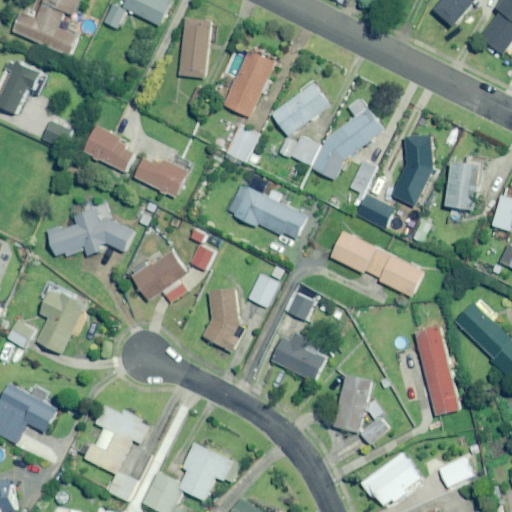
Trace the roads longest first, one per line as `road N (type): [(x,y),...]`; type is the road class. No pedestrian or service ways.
road 1 (residential): [(266,0),(511,119)]
road 2 (residential): [(149,357),(267,419),(298,448),(333,511)]
